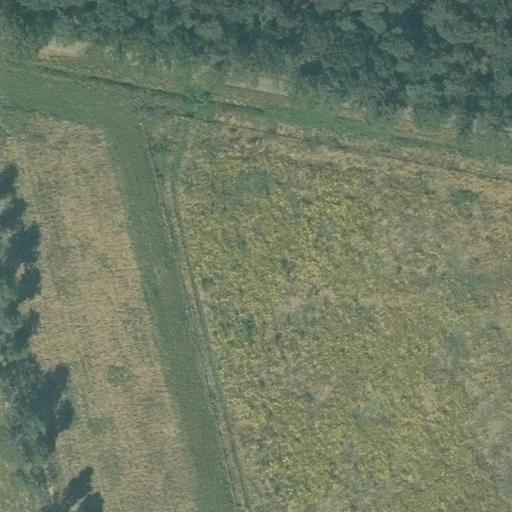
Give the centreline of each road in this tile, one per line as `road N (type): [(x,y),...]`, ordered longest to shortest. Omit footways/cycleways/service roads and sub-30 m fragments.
road 1 (unclassified): [(511,134),(0,34)]
road 2 (unclassified): [(43,511),(0,338)]
